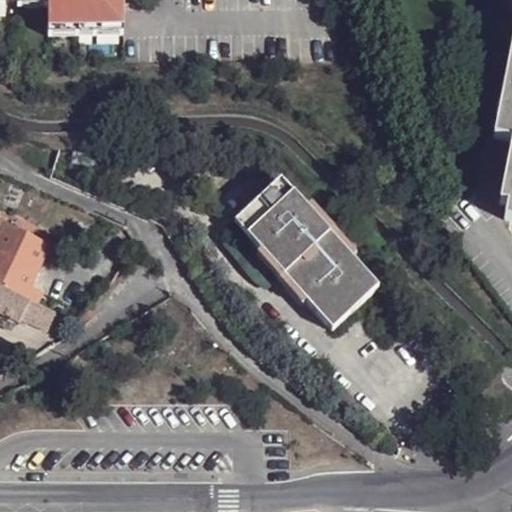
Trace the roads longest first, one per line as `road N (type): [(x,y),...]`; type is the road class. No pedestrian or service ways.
road 1 (residential): [(0,495),(414,494)]
road 2 (residential): [(180,278),(239,359),(414,494)]
road 3 (residential): [(0,161),(135,225),(180,278)]
road 4 (residential): [(0,389),(180,278)]
